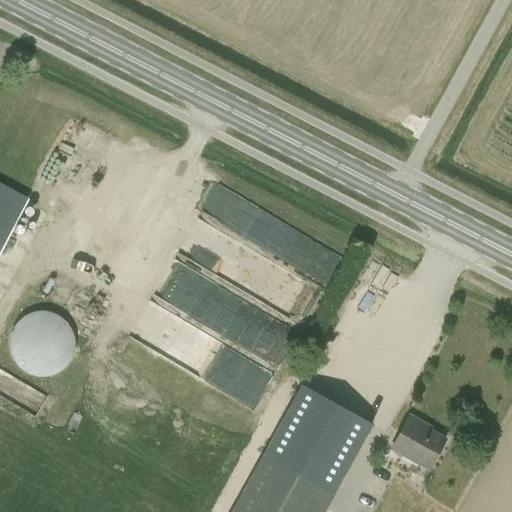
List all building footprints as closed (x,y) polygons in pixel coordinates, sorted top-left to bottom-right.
[(110,179),(55,149),(40,176),(95,206),(110,179)] [(0,252),(23,209),(0,196),(0,252)] [(119,223),(97,267),(119,278),(140,234),(119,223)] [(301,232),(287,256),(326,279),(340,255),(301,232)] [(204,270),(275,307),(293,272),(222,235),(204,270)] [(9,342),(9,345),(9,348),(9,351),(10,353),(11,356),(12,359),(13,361),(15,364),(17,366),(19,368),(21,370),(23,372),(25,373),(28,375),(30,376),(33,376),(36,377),(39,377),(42,378),(45,377),(47,377),(50,376),(53,376),(55,375),(58,373),(60,372),(63,370),(65,368),(67,366),(68,364),(70,361),(71,359),(72,356),(73,353),(74,351),(74,348),(74,345),(74,342),(74,339),(73,337),(72,334),(71,331),(70,329),(68,326),(67,324),(65,322),(63,320),(60,318),(58,317),(55,316),(53,314),(50,314),(47,313),(44,313),(42,313),(39,313),(36,313),(33,314),(30,315),(28,316),(25,317),(23,318),(21,320),(19,322),(17,324),(15,326),(13,329),(12,331),(11,334),(10,337),(9,339),(9,342)] [(303,386),(232,511),(324,511),(333,496),(372,425),(303,386)] [(428,470),(444,440),(421,427),(423,425),(408,416),(390,449),(428,470)]
